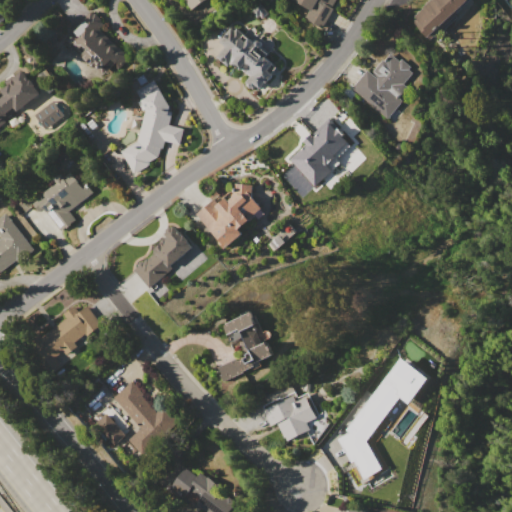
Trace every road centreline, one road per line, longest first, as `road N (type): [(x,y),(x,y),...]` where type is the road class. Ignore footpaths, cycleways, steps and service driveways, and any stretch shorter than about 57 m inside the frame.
road 1 (residential): [(371,0),(309,89),(0,319)]
road 2 (residential): [(84,255),(190,388),(302,489)]
road 3 (secondary): [(0,360),(129,511)]
road 4 (residential): [(133,0),(180,60),(229,147)]
